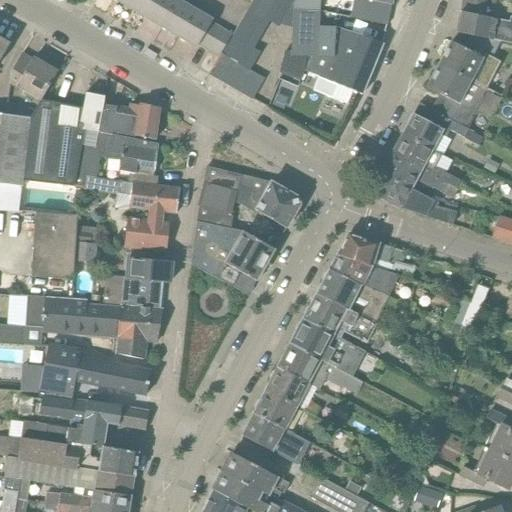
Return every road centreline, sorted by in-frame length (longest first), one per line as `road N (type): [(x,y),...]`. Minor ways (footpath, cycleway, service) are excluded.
road 1 (residential): [(172,511),(331,202)]
road 2 (residential): [(338,187),(39,13)]
road 3 (residential): [(338,187),(427,0)]
road 4 (residential): [(511,264),(331,202)]
